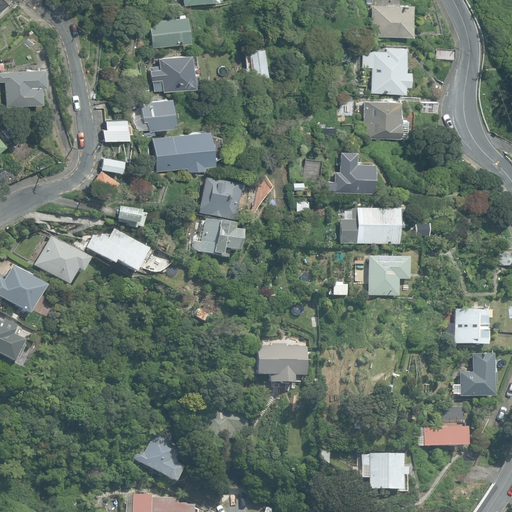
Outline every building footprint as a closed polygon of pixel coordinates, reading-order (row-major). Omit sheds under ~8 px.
[(0,0),(0,13),(9,5),(3,0),(0,0)] [(370,36),(410,37),(411,5),(371,4),(370,36)] [(147,22),(151,47),(188,42),(184,16),(147,22)] [(369,93),(402,93),(402,85),(407,85),(407,71),(402,71),(402,47),(384,47),(384,51),(370,51),(370,53),(365,53),(365,67),(370,67),(369,93)] [(250,77),(250,78),(266,76),(262,48),(243,51),(246,68),(243,68),(244,78),(250,77)] [(434,59),(453,60),(454,49),(435,48),(434,59)] [(161,92),(192,87),(186,52),(155,56),(156,64),(147,65),(149,80),(151,80),(152,90),(161,89),(161,92)] [(0,81),(3,81),(5,106),(41,104),(39,86),(44,86),(42,68),(0,71),(0,81)] [(126,83),(127,93),(139,92),(137,81),(126,83)] [(144,119),(145,129),(171,125),(167,97),(138,102),(140,120),(144,119)] [(362,138),(397,138),(397,137),(405,137),(405,120),(398,120),(398,117),(396,117),(396,100),(362,100),(362,138)] [(419,112),(434,112),(435,102),(419,102),(419,112)] [(101,129),(102,139),(123,137),(121,117),(103,119),(104,129),(101,129)] [(150,137),(155,171),(184,167),(184,170),(200,168),(200,164),(209,163),(204,129),(150,137)] [(0,162),(0,185),(35,170),(27,151),(0,162)] [(332,192),(372,193),(373,163),(355,163),(355,151),(338,151),(338,171),(333,171),(332,181),(325,180),(325,190),(332,190),(332,192)] [(100,169),(118,171),(120,158),(101,156),(100,169)] [(90,183),(105,194),(115,181),(99,170),(90,183)] [(197,213),(233,220),(240,186),(204,179),(197,213)] [(297,201),(297,212),(307,211),(307,201),(297,201)] [(124,226),(135,229),(136,227),(141,228),(144,213),(118,207),(115,222),(125,224),(124,226)] [(397,245),(398,209),(355,209),(355,220),(338,220),(338,244),(397,245)] [(189,225),(196,227),(198,217),(191,215),(189,225)] [(198,252),(226,257),(227,250),(235,252),(239,232),(231,230),(232,225),(203,220),(200,236),(198,235),(197,242),(191,241),(190,250),(198,251),(198,252)] [(113,261),(133,273),(137,266),(144,270),(149,261),(142,257),(146,249),(113,229),(107,239),(101,235),(98,239),(92,236),(85,248),(112,264),(113,261)] [(32,266),(65,286),(75,270),(79,273),(87,259),(49,237),(32,266)] [(494,265),(511,265),(511,252),(511,250),(492,250),(494,265)] [(366,295),(397,296),(397,280),(407,280),(408,257),(366,256),(366,295)] [(0,297),(27,314),(43,287),(35,282),(36,279),(30,275),(29,278),(10,267),(2,282),(0,280),(0,297)] [(153,285),(159,290),(163,285),(157,280),(153,285)] [(332,295),(346,295),(346,286),(332,286),(332,295)] [(191,315),(201,321),(206,314),(195,308),(191,315)] [(459,344),(484,345),(484,342),(485,342),(485,332),(486,311),(459,310),(453,309),(452,324),(446,324),(445,342),(452,342),(452,344),(459,344)] [(0,355),(12,362),(23,341),(12,335),(16,326),(2,319),(0,323),(0,322),(0,355)] [(267,383),(293,383),(293,375),(305,375),(306,346),(286,346),(286,344),(269,344),(269,346),(255,346),(254,375),(268,375),(267,383)] [(459,397),(489,397),(489,384),(494,384),(494,369),(490,369),(490,355),(471,354),(470,373),(459,373),(458,373),(457,397),(459,397)] [(459,447),(460,447),(461,407),(459,407),(438,407),(438,421),(435,421),(435,427),(425,427),(425,428),(422,428),(421,446),(459,447)] [(197,436),(231,439),(231,437),(234,437),(235,435),(244,435),(245,413),(200,409),(197,436)] [(135,460),(172,483),(181,467),(171,461),(178,448),(171,444),(166,436),(154,429),(135,460)] [(367,489),(400,490),(401,475),(405,475),(405,468),(401,468),(401,455),(360,454),(360,477),(367,477),(367,489)] [(450,475),(461,481),(469,465),(457,459),(450,475)] [(227,466),(227,488),(247,488),(247,467),(227,466)] [(202,475),(203,490),(214,490),(214,483),(211,474),(202,475)] [(188,511),(189,504),(173,503),(173,499),(149,497),(149,495),(130,494),(130,503),(126,503),(125,511),(188,511)]
